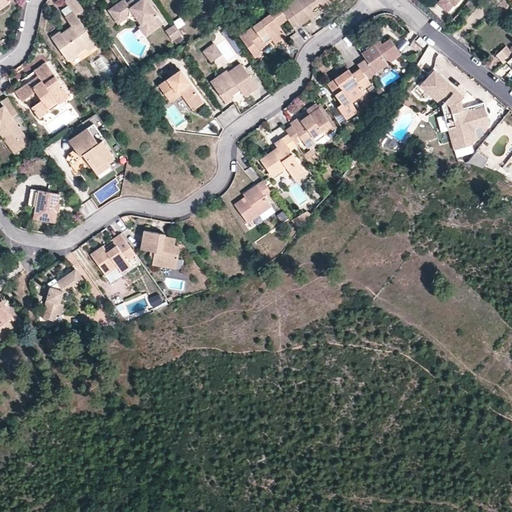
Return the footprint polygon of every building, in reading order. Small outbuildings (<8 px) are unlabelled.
[(0,0),(0,10),(9,4),(6,0),(0,0)] [(94,44),(75,17),(84,11),(75,0),(69,0),(65,3),(72,13),(64,18),(70,27),(72,30),(63,37),(61,34),(60,32),(51,38),(68,62),(94,44)] [(146,0),(133,0),(136,4),(136,9),(130,8),(126,3),(124,0),(121,0),(108,10),(118,23),(129,16),(137,17),(142,25),(146,22),(152,32),(163,24),(146,0)] [(133,0),(131,0),(126,3),(130,8),(136,9),(136,4),(133,0)] [(289,9),(283,12),(288,20),(293,28),(299,24),(301,26),(310,19),(306,14),(320,4),(324,9),(337,0),(295,0),(286,6),(289,9)] [(446,0),(442,6),(449,12),(455,4),(456,5),(460,0),(446,0)] [(283,12),(278,6),(269,12),(271,14),(245,32),(243,29),(237,34),(254,58),(260,54),(259,51),(266,45),(264,43),(271,38),(274,43),(285,36),(279,26),(288,20),(283,12)] [(178,30),(185,26),(181,18),(174,22),(178,30)] [(145,36),(152,32),(146,22),(142,25),(139,27),(145,36)] [(181,35),(174,25),(169,29),(175,38),(181,35)] [(70,27),(61,34),(63,37),(72,30),(70,27)] [(175,38),(169,29),(165,31),(172,41),(175,38)] [(423,48),(426,44),(420,38),(416,42),(423,48)] [(366,59),(357,65),(360,69),(368,80),(376,74),(376,73),(401,55),(390,39),(376,49),(374,45),(362,54),(366,59)] [(211,62),(222,55),(214,44),(203,51),(211,62)] [(498,56),(506,63),(508,61),(511,57),(511,50),(508,46),(498,56)] [(64,88),(46,63),(35,72),(44,85),(35,91),(29,83),(16,92),(23,102),(35,94),(40,102),(32,108),(39,118),(58,105),(52,96),(64,88)] [(240,63),(227,72),(211,83),(225,104),(233,98),(231,96),(239,91),(244,96),(257,87),(240,63)] [(371,84),(368,80),(360,69),(351,75),(348,70),(327,84),(341,103),(337,106),(346,119),(359,110),(353,101),(364,93),(362,90),(371,84)] [(463,97),(433,69),(418,85),(440,106),(454,151),(472,145),(476,140),(474,129),(489,125),(484,106),(468,110),(467,108),(462,109),(460,101),(463,97)] [(209,81),(211,83),(227,72),(226,70),(209,81)] [(203,104),(180,71),(159,85),(171,102),(177,98),(174,95),(180,92),(182,95),(193,110),(203,104)] [(70,97),(64,88),(52,96),(58,105),(70,97)] [(18,112),(8,99),(1,103),(4,107),(0,109),(0,132),(7,134),(19,150),(30,143),(11,117),(18,112)] [(288,133),(295,144),(302,139),(308,147),(316,141),(313,138),(322,132),(331,125),(319,108),(310,114),(302,120),(299,117),(291,123),(293,127),(287,131),(288,133)] [(307,111),(299,117),(302,120),(310,114),(307,111)] [(93,125),(87,129),(97,144),(101,141),(104,140),(93,125)] [(331,125),(322,132),(324,136),(334,129),(331,125)] [(97,144),(87,129),(69,142),(74,150),(68,155),(66,159),(77,174),(89,166),(93,171),(106,162),(108,163),(114,159),(101,141),(97,144)] [(0,132),(0,138),(3,139),(14,154),(19,150),(7,134),(0,132)] [(313,138),(316,141),(324,136),(322,132),(313,138)] [(295,144),(288,133),(281,139),(290,151),(297,146),(295,144)] [(274,143),(277,148),(280,151),(276,153),(273,150),(260,160),(273,177),(286,168),(296,181),(307,175),(290,151),(281,139),(274,143)] [(316,155),(310,148),(303,154),(311,166),(320,160),(316,155)] [(470,165),(483,170),(488,158),(474,153),(470,165)] [(108,164),(108,163),(106,162),(93,171),(97,176),(110,167),(108,164)] [(252,167),(247,170),(253,180),(258,177),(252,167)] [(272,194),(263,181),(256,185),(258,188),(245,197),(235,204),(247,223),(271,207),(266,199),(272,194)] [(258,188),(256,185),(243,194),(245,197),(258,188)] [(55,223),(59,195),(31,190),(27,208),(35,209),(34,219),(55,223)] [(179,247),(174,246),(164,244),(165,239),(166,236),(144,232),(140,249),(154,253),(152,265),(175,269),(179,247)] [(135,255),(121,235),(111,241),(113,243),(116,247),(107,254),(103,249),(102,247),(91,255),(106,276),(116,268),(120,274),(131,267),(127,261),(135,255)] [(116,247),(113,243),(103,249),(107,254),(116,247)] [(84,285),(75,272),(57,284),(55,282),(48,286),(50,289),(43,314),(46,314),(44,322),(54,325),(56,318),(59,318),(62,306),(59,306),(63,295),(64,295),(73,288),(75,291),(84,285)] [(159,294),(149,298),(152,305),(162,301),(159,294)] [(0,306),(0,327),(12,319),(6,310),(3,312),(0,306)]
